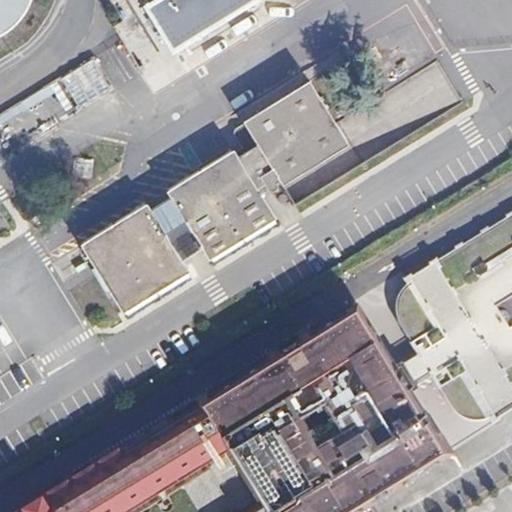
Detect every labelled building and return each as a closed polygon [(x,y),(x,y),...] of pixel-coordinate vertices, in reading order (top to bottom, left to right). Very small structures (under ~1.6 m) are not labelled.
[(0,0),(0,39),(10,32),(19,20),(26,4),(26,0),(0,0)] [(150,0),(144,4),(172,50),(252,0),(150,0)] [(99,61),(118,88),(138,73),(118,47),(99,61)] [(90,58),(59,78),(77,106),(108,86),(90,58)] [(264,158),(331,116),(329,113),(309,82),(230,131),(240,145),(222,156),(217,160),(221,167),(229,170),(241,172),(264,158)] [(217,160),(195,173),(214,205),(293,157),(338,129),(335,123),(331,116),(264,158),(241,172),(229,170),(221,167),(217,160)] [(214,205),(195,173),(187,179),(166,191),(170,197),(149,210),(146,205),(79,246),(121,312),(187,272),(181,261),(202,248),(209,258),(273,217),(256,188),(264,184),(269,191),(272,190),(274,189),(276,186),(276,182),(280,180),(283,185),(348,144),(338,129),(293,157),(214,205)] [(402,316),(420,347),(434,370),(456,403),(464,409),(472,412),(480,412),(486,410),(490,408),(495,417),(503,412),(501,409),(511,402),(511,205),(509,207),(511,211),(494,221),(492,218),(484,223),(486,227),(467,238),(465,235),(457,241),(459,243),(443,253),(440,251),(431,257),(431,259),(418,268),(416,266),(406,273),(413,284),(405,292),(402,299),(401,309),(402,316)] [(339,511),(361,498),(405,471),(448,445),(410,385),(395,362),(359,303),(336,317),(333,314),(329,316),(331,320),(315,329),(272,356),(250,370),(246,368),(237,373),(239,377),(213,393),(149,432),(129,445),(127,441),(118,446),(120,450),(100,463),(76,478),(50,494),(54,502),(37,511),(30,511),(28,508),(21,511),(339,511)] [(272,356),(315,329),(313,326),(271,352),(272,356)] [(395,362),(410,385),(434,370),(420,347),(395,362)] [(149,432),(213,393),(211,389),(147,428),(149,432)] [(76,478),(100,463),(98,459),(74,474),(76,478)] [(405,471),(361,498),(364,503),(408,476),(405,471)] [(37,511),(54,502),(50,494),(28,508),(30,511),(37,511)]
